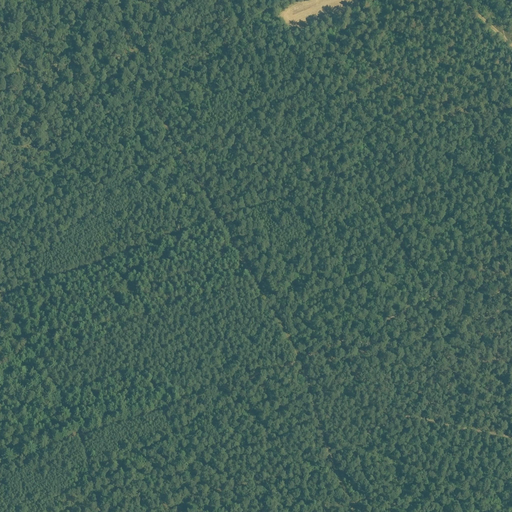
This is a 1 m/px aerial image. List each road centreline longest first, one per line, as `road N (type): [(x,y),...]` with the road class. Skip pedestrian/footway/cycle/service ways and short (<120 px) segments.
road 1 (track): [(0,300),(351,175),(445,121),(511,111)]
road 2 (track): [(379,0),(145,89)]
road 3 (track): [(300,360),(401,306),(511,261)]
road 4 (track): [(82,434),(300,360)]
road 5 (track): [(0,174),(37,153),(131,62)]
road 6 (track): [(329,452),(170,511)]
road 7 (track): [(82,434),(0,296)]
